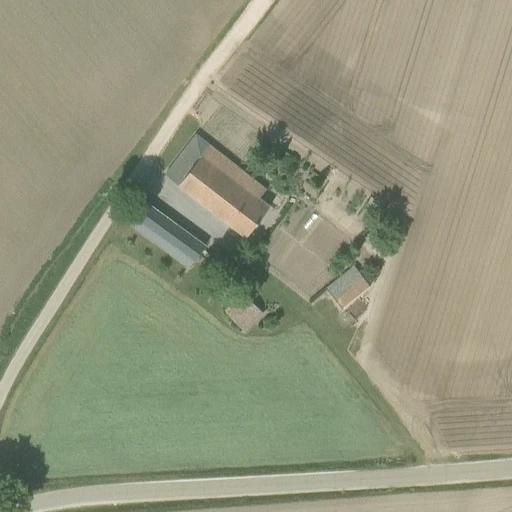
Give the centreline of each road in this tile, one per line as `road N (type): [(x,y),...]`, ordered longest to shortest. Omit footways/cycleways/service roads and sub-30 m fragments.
road 1 (unclassified): [(16,511),(80,495),(511,471)]
road 2 (unclassified): [(265,0),(109,214),(0,400)]
